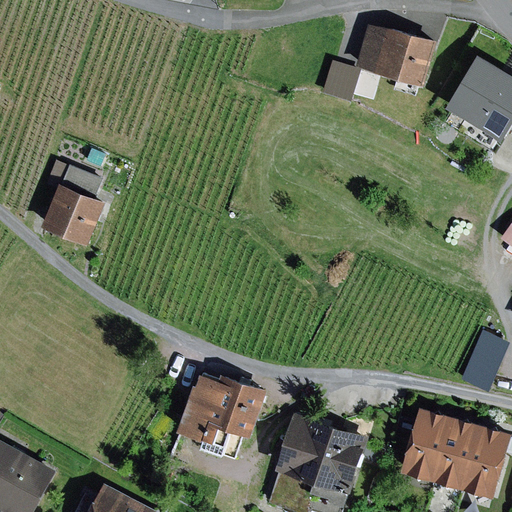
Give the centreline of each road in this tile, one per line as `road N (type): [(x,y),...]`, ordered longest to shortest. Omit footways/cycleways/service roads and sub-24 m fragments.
road 1 (residential): [(511,403),(268,371),(194,346),(101,296),(0,210)]
road 2 (residential): [(501,7),(489,13),(388,1),(248,21),(130,0)]
